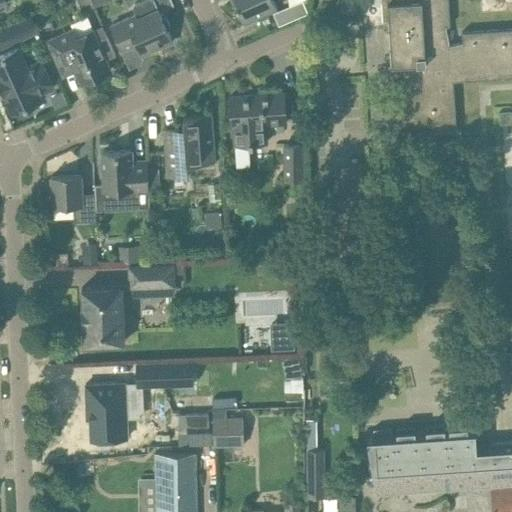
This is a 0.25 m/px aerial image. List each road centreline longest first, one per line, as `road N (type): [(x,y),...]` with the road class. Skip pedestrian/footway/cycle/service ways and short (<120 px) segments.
road 1 (residential): [(26,511),(11,194),(0,167)]
road 2 (residential): [(224,62),(0,165)]
